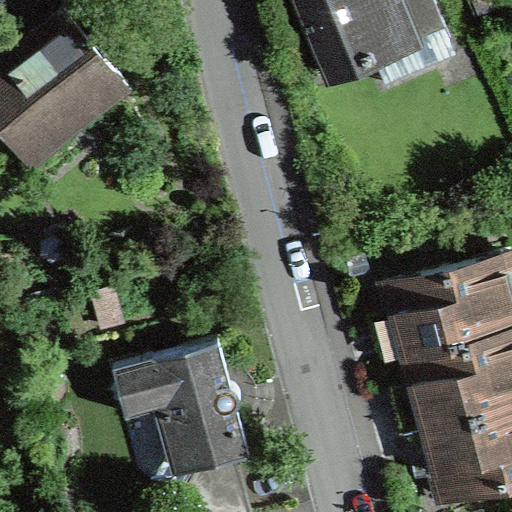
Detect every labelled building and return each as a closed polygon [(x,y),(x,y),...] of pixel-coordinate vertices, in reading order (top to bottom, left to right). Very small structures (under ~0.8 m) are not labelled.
[(370,42),(414,23),(403,0),(296,0),(326,71),(374,51),(370,42)] [(0,74),(0,128),(2,131),(5,129),(15,141),(50,112),(52,115),(77,95),(91,111),(127,80),(64,2),(13,44),(1,54),(11,66),(0,74)] [(378,324),(386,355),(405,350),(508,322),(511,320),(511,287),(511,283),(498,287),(489,249),(386,277),(389,289),(397,319),(378,324)] [(416,390),(397,395),(405,426),(511,396),(511,337),(508,322),(405,350),(412,374),(416,390)] [(183,511),(245,511),(230,453),(249,448),(237,402),(238,399),(239,397),(240,394),(240,392),(240,389),(239,387),(238,384),(236,382),(234,380),(233,379),(230,378),(226,362),(218,332),(112,360),(117,377),(111,387),(121,392),(126,409),(154,402),(166,448),(153,472),(177,486),(183,511)] [(511,396),(405,426),(413,456),(432,451),(438,473),(444,493),(511,474),(511,396)]
